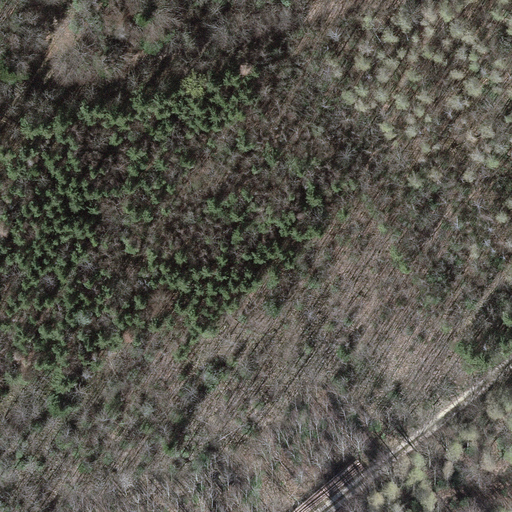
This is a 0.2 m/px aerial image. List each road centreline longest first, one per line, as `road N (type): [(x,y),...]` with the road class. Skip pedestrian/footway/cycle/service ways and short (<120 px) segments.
road 1 (track): [(0,87),(364,0)]
road 2 (track): [(511,358),(315,511)]
